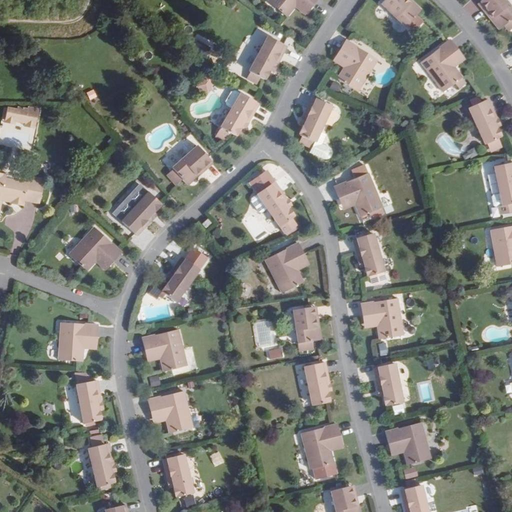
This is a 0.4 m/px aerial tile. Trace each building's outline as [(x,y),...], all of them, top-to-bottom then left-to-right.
[(269,0),(268,2),(286,17),(295,6),(300,0),(303,0),(311,7),(317,0),(269,0)] [(311,7),(303,0),(300,0),(295,6),(305,15),(311,7)] [(405,0),(384,0),(381,4),(405,27),(407,25),(413,32),(422,22),(416,16),(421,10),(412,1),(410,4),(405,0)] [(511,9),(504,0),(481,0),(480,1),(493,17),(491,19),(499,29),(502,27),(504,26),(509,31),(511,28),(511,9)] [(491,19),(493,17),(480,1),(478,3),(491,19)] [(248,14),(239,6),(235,10),(245,18),(248,14)] [(238,27),(245,18),(235,10),(228,19),(238,27)] [(286,46),(283,45),(268,37),(249,72),(250,72),(247,79),(259,85),(262,79),(264,80),(265,78),(265,79),(269,72),(268,72),(269,70),(276,56),(280,58),(286,46)] [(377,60),(349,42),(346,40),(338,52),(350,59),(344,67),(337,79),(357,92),(377,60)] [(450,40),(447,42),(421,62),(443,92),(462,78),(454,67),(448,59),(458,51),(450,40)] [(454,67),(464,59),(458,51),(448,59),(454,67)] [(338,52),(333,61),(344,67),(350,59),(338,52)] [(280,58),(276,56),(269,70),(273,72),(280,58)] [(202,77),(213,84),(216,79),(205,72),(202,77)] [(194,91),(205,97),(213,84),(202,77),(194,91)] [(90,101),(98,97),(94,90),(87,93),(90,101)] [(226,106),(231,110),(240,94),(235,91),(231,92),(225,102),(226,106)] [(259,104),(256,102),(241,93),(240,94),(231,110),(217,134),(226,139),(229,133),(235,136),(236,135),(237,135),(240,129),(239,129),(241,126),(248,113),(252,115),(259,104)] [(298,143),(299,143),(311,149),(319,133),(331,106),(316,99),(313,97),(307,110),(310,111),(304,125),(303,127),(302,127),(299,133),(300,134),(299,135),(301,136),(298,143)] [(487,99),(484,101),(468,108),(485,144),(487,144),(489,149),(501,144),(498,138),(500,137),(500,136),(500,135),(498,129),(497,130),(496,127),(489,113),(493,112),(487,99)] [(7,107),(4,122),(14,125),(15,122),(24,124),(24,126),(35,129),(38,109),(28,106),(28,108),(18,106),(17,109),(7,107)] [(307,110),(300,123),(304,125),(310,111),(307,110)] [(496,127),(499,125),(493,112),(489,113),(496,127)] [(241,126),(244,128),(252,115),(248,113),(241,126)] [(321,145),(326,136),(319,133),(311,149),(309,153),(322,160),(324,160),(326,160),(328,159),(329,159),(330,157),(331,156),(331,154),(331,152),(330,151),(329,149),(328,148),(321,145)] [(211,161),(208,158),(197,146),(172,168),(173,169),(167,175),(176,185),(182,180),(187,185),(197,177),(195,174),(211,161)] [(463,153),(466,160),(478,155),(475,148),(463,153)] [(213,163),(211,161),(195,174),(197,177),(213,163)] [(511,162),(511,163),(494,166),(500,194),(502,206),(511,203),(511,162)] [(266,170),(253,180),(261,191),(257,194),(257,195),(267,209),(285,234),(296,226),(291,219),(294,217),(292,216),(293,215),(289,209),(289,210),(287,208),(279,196),(282,193),(266,170)] [(43,182),(28,179),(27,183),(5,179),(6,175),(0,173),(0,204),(1,197),(11,199),(11,202),(23,205),(24,200),(39,203),(43,182)] [(368,173),(337,186),(334,187),(339,200),(351,195),(355,204),(360,217),(382,208),(368,173)] [(261,191),(253,180),(249,182),(257,194),(261,191)] [(160,203),(148,192),(121,221),(134,233),(136,235),(145,225),(142,223),(153,211),(154,210),(155,210),(160,205),(159,205),(160,203)] [(282,193),(279,196),(287,208),(291,206),(282,193)] [(494,207),(498,207),(502,206),(500,194),(491,196),(490,198),(491,206),(494,207)] [(267,209),(257,195),(252,199),(251,201),(258,212),(261,213),(267,209)] [(351,195),(339,200),(343,209),(355,204),(351,195)] [(511,203),(502,206),(498,207),(500,215),(511,212),(511,203)] [(142,223),(145,225),(156,214),(153,211),(142,223)] [(211,223),(207,219),(202,224),(205,228),(211,223)] [(511,226),(491,230),(497,267),(511,264),(511,226)] [(121,252),(118,250),(94,227),(68,254),(84,269),(86,271),(95,260),(102,253),(112,262),(121,252)] [(373,234),(356,238),(353,239),(357,252),(360,251),(365,266),(365,268),(365,269),(367,275),(368,277),(370,276),(384,272),(373,234)] [(298,243),(295,245),(265,260),(282,293),(300,284),(303,283),(297,270),(292,261),(304,255),(298,243)] [(204,251),(197,252),(197,259),(205,258),(204,251)] [(357,252),(361,267),(365,266),(360,251),(357,252)] [(102,253),(95,260),(105,269),(112,262),(102,253)] [(309,264),(304,255),(292,261),(297,270),(309,264)] [(199,269),(184,258),(182,257),(174,268),(177,270),(168,282),(167,284),(166,284),(162,290),(163,290),(162,292),(175,301),(199,269)] [(168,282),(177,270),(174,268),(165,280),(168,282)] [(386,279),(384,272),(370,276),(372,284),(375,285),(385,282),(386,279)] [(397,299),(364,304),(361,304),(363,318),(376,316),(377,326),(380,339),(403,336),(397,299)] [(293,310),(298,344),(303,343),(304,350),(314,349),(312,341),(321,340),(319,327),(316,328),(312,307),(309,307),(293,310)] [(377,326),(376,316),(363,318),(364,328),(377,326)] [(58,360),(80,361),(82,361),(83,348),(83,338),(96,339),(97,325),(91,324),(61,322),(58,360)] [(177,329),(145,337),(142,338),(145,351),(158,348),(160,358),(163,371),(186,366),(177,329)] [(96,349),(96,339),(83,338),(83,348),(96,349)] [(160,358),(158,348),(145,351),(147,361),(160,358)] [(281,349),(269,351),(270,360),(283,357),(281,349)] [(324,363),(321,363),(304,367),(312,406),(329,402),(328,401),(329,400),(328,394),(327,394),(326,391),(323,376),(327,376),(324,363)] [(394,363),(377,367),(374,368),(377,381),(381,380),(384,395),(384,398),(383,398),(385,405),(386,404),(386,406),(402,403),(394,363)] [(83,423),(98,420),(100,420),(99,418),(100,418),(99,411),(98,411),(98,409),(95,394),(99,393),(96,380),(87,382),(85,373),(74,375),(76,384),(83,423)] [(158,375),(149,378),(152,387),(161,385),(158,375)] [(440,399),(441,390),(433,388),(431,397),(440,399)] [(183,391),(151,399),(148,400),(151,413),(164,410),(166,419),(169,433),(192,427),(183,391)] [(47,403),(43,410),(50,414),(55,407),(47,403)] [(396,406),(396,414),(405,414),(404,405),(396,406)] [(166,419),(164,410),(151,413),(153,423),(166,419)] [(421,422),(392,430),(386,432),(389,445),(402,442),(404,452),(408,465),(431,459),(421,422)] [(337,424),(334,425),(302,433),(311,469),(314,469),(317,479),(337,474),(334,464),(331,450),(328,440),(341,437),(337,424)] [(108,484),(110,484),(113,483),(113,481),(114,481),(112,474),(111,474),(111,472),(107,457),(111,456),(108,443),(104,444),(101,435),(89,437),(92,447),(88,448),(97,487),(108,484)] [(341,437),(328,440),(331,450),(343,447),(341,437)] [(392,455),(404,452),(402,442),(389,445),(392,455)] [(183,454),(166,458),(163,459),(166,472),(170,471),(173,486),(174,488),(173,488),(175,495),(176,495),(176,497),(178,496),(193,493),(183,454)] [(411,469),(404,470),(406,479),(414,477),(411,469)] [(355,506),(358,505),(353,485),(350,486),(355,506)] [(428,511),(421,485),(404,489),(401,490),(404,503),(408,502),(410,511),(428,511)] [(350,486),(347,487),(331,491),(336,511),(360,511),(358,505),(355,506),(350,486)]
